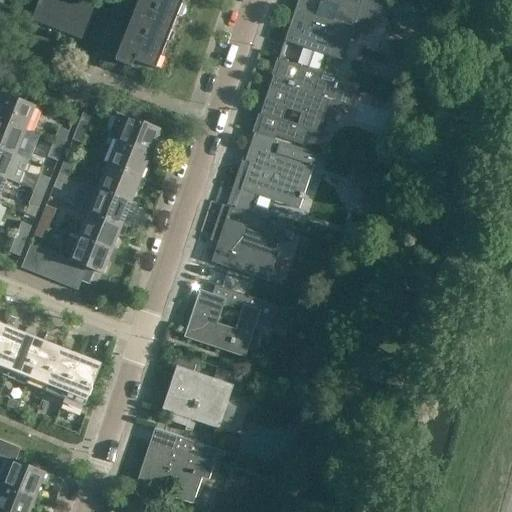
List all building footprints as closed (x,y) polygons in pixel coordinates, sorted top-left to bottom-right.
[(58,30),(69,0),(39,0),(31,21),(32,22),(33,20),(47,26),(58,30)] [(87,0),(87,2),(81,0),(69,0),(58,30),(83,40),(82,41),(83,42),(100,0),(99,0),(87,0)] [(167,31),(170,32),(177,16),(174,14),(178,5),(181,6),(183,0),(138,0),(114,62),(131,68),(134,61),(155,70),(156,68),(153,67),(157,57),(160,58),(166,42),(163,41),(167,31)] [(307,6),(305,12),(304,12),(302,12),(300,12),(299,12),(298,13),(297,13),(295,15),(294,16),(294,17),(293,19),(285,41),(315,51),(342,60),(362,0),(299,0),(298,3),(307,6)] [(421,7),(417,19),(434,25),(438,13),(421,7)] [(261,115),(268,117),(281,122),(286,108),(303,114),(298,127),(318,134),(324,116),(328,102),(329,103),(330,101),(324,100),(331,77),(298,66),(292,83),(273,77),(273,78),(262,112),(261,115)] [(1,94),(0,96),(0,122),(25,132),(35,107),(1,94)] [(84,111),(78,125),(88,130),(94,115),(84,111)] [(107,138),(117,141),(150,154),(159,130),(117,113),(107,138)] [(0,149),(15,156),(25,132),(0,122),(0,149)] [(82,144),(88,130),(78,125),(72,140),(82,144)] [(63,148),(69,132),(59,128),(53,143),(63,148)] [(296,197),(301,183),(303,177),(299,176),(307,151),(255,134),(246,160),(250,162),(241,190),(274,201),(293,207),(296,197)] [(140,178),(150,154),(117,141),(107,165),(140,178)] [(57,161),(63,148),(53,143),(47,158),(57,161)] [(0,177),(6,180),(15,156),(0,149),(0,177)] [(65,158),(59,174),(69,178),(75,162),(65,158)] [(131,202),(140,178),(107,165),(98,189),(131,202)] [(354,173),(353,176),(369,207),(373,208),(382,183),(354,173)] [(63,192),(69,178),(59,174),(53,188),(63,192)] [(44,195),(50,179),(40,176),(34,191),(44,195)] [(122,226),(131,202),(98,189),(88,213),(122,226)] [(38,209),(44,195),(34,191),(28,205),(38,209)] [(46,206),(40,221),(50,225),(56,211),(46,206)] [(211,263),(239,272),(268,282),(287,227),(230,208),(211,263)] [(112,250),(122,226),(88,213),(79,237),(112,250)] [(44,240),(50,225),(40,221),(34,236),(44,240)] [(25,243),(31,227),(21,223),(15,239),(25,243)] [(349,223),(342,243),(358,248),(365,228),(349,223)] [(102,275),(112,250),(79,237),(69,261),(76,264),(87,269),(102,275)] [(19,257),(25,243),(15,239),(9,253),(19,257)] [(32,273),(42,250),(30,246),(21,269),(32,273)] [(44,278),(53,255),(42,250),(32,273),(44,278)] [(55,282),(64,259),(53,255),(44,278),(55,282)] [(76,264),(69,261),(64,259),(55,282),(66,287),(76,264)] [(77,291),(87,269),(76,264),(66,287),(77,291)] [(187,337),(243,356),(256,318),(277,325),(282,308),(257,299),(215,286),(215,287),(216,288),(213,296),(212,296),(212,297),(201,293),(191,323),(193,324),(191,331),(189,330),(187,337)] [(0,374),(7,378),(24,334),(5,327),(0,339),(0,374)] [(26,385),(43,342),(24,334),(7,378),(26,385)] [(45,393),(62,349),(43,342),(26,385),(45,393)] [(67,394),(81,357),(62,349),(45,393),(64,400),(67,394)] [(170,387),(163,409),(162,411),(189,420),(219,430),(237,375),(180,356),(170,387)] [(84,408),(101,365),(81,357),(67,394),(64,400),(84,408)] [(212,448),(156,430),(137,485),(183,500),(196,459),(207,463),(212,448)] [(11,460),(2,485),(35,498),(41,483),(45,474),(11,460)] [(0,511),(2,511),(29,511),(35,498),(2,485),(0,488),(0,511)]
